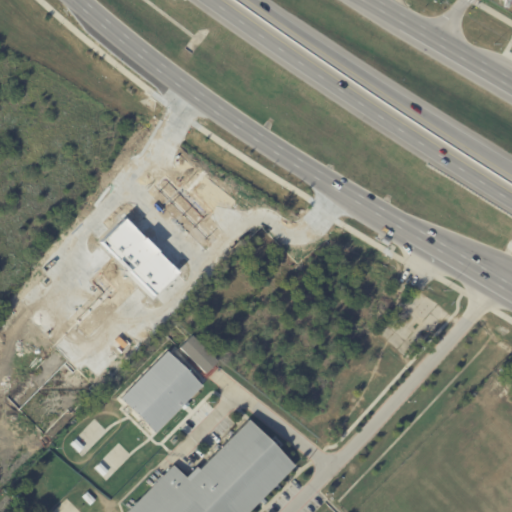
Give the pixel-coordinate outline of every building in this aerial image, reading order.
[(215,361),(190,334),(178,346),(202,372),(215,361)] [(196,377),(193,381),(189,377),(192,373),(197,377),(196,377)] [(503,400),(511,408),(511,396),(509,394),(503,400)] [(148,419),(150,421),(142,430),(131,419),(139,411),(148,419)] [(247,420),(293,465),(246,511),(125,511),(171,465),(184,478),(195,466),(198,469),(247,420)] [(511,502),(511,492),(507,487),(502,493),(511,502)] [(511,511),(511,505),(505,499),(499,505),(506,511),(511,511)]
